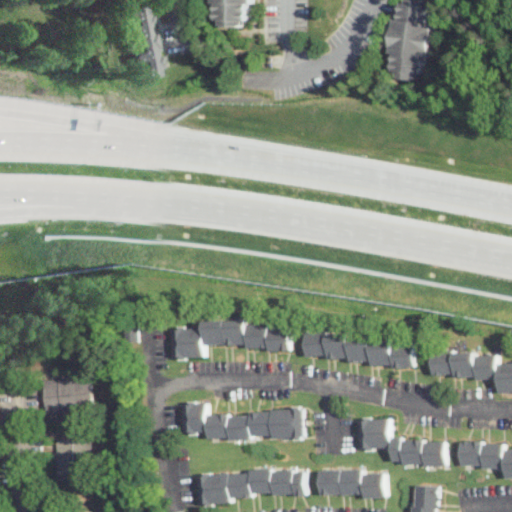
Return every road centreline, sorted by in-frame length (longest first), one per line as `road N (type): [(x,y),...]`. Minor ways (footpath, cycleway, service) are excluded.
road 1 (motorway): [(511,206),(185,151),(0,140)]
road 2 (motorway): [(179,203),(511,259)]
road 3 (motorway): [(248,160),(0,111)]
road 4 (motorway): [(0,192),(179,203)]
road 5 (motorway): [(0,212),(179,203)]
road 6 (residential): [(375,0),(359,40),(336,62),(300,75),(245,78)]
